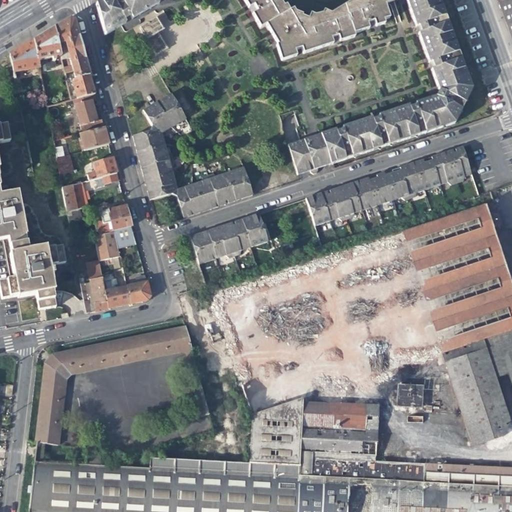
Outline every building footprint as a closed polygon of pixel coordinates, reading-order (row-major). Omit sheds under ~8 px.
[(107,0),(96,6),(105,38),(139,18),(169,0),(107,0)] [(244,0),(254,16),(262,29),(267,26),(277,42),(276,43),(281,58),(296,53),(294,47),(301,45),(303,51),(342,38),(355,34),(354,31),(374,25),(384,22),(383,18),(389,16),(385,2),(384,0),(351,0),(334,12),(327,10),(326,13),(318,15),(314,14),(312,19),(305,18),(306,16),(298,13),(296,10),(293,12),(289,6),(286,7),(282,0),(244,0)] [(472,86),(443,0),(407,0),(408,1),(419,35),(429,63),(438,90),(437,92),(436,95),(414,102),(382,112),(339,126),(320,132),(330,162),(454,121),(472,86)] [(511,0),(497,0),(499,7),(503,17),(511,13),(511,0)] [(511,13),(503,17),(506,27),(511,42),(511,13)] [(156,58),(168,51),(158,35),(164,31),(156,20),(140,30),(156,58)] [(64,71),(65,76),(74,73),(76,79),(76,82),(90,78),(84,57),(75,23),(70,22),(55,31),(61,58),(62,63),(71,61),(73,68),(64,71)] [(56,59),(61,58),(55,31),(45,37),(35,42),(39,62),(53,60),(54,63),(57,62),(56,59)] [(14,74),(40,69),(40,67),(39,62),(35,42),(24,49),(11,57),(12,61),(14,74)] [(67,82),(76,79),(74,73),(65,76),(67,82)] [(90,97),(95,96),(93,89),(90,78),(76,82),(73,86),(77,101),(90,97)] [(171,127),(185,118),(171,95),(161,101),(157,104),(171,127)] [(73,102),(75,108),(91,103),(90,97),(77,101),(73,102)] [(94,115),(91,103),(75,108),(82,136),(104,130),(102,122),(97,124),(94,115)] [(171,127),(157,104),(150,108),(143,113),(152,128),(151,134),(159,134),(171,127)] [(0,144),(10,143),(7,127),(0,127),(0,144)] [(84,154),(109,147),(107,140),(104,130),(82,136),(80,136),(84,154)] [(325,163),(330,162),(320,132),(314,134),(308,136),(318,166),(325,163)] [(137,154),(163,147),(159,134),(151,134),(133,139),(134,143),(137,154)] [(318,168),(318,166),(308,136),(305,137),(300,139),(309,169),(310,170),(313,173),(317,171),(318,168)] [(304,170),(309,169),(300,139),(294,140),(287,143),(292,160),(296,173),(304,170)] [(54,143),(57,161),(69,158),(65,140),(54,143)] [(141,170),(168,163),(163,147),(137,154),(138,160),(141,170)] [(448,153),(458,184),(464,182),(464,178),(472,175),(462,148),(455,151),(448,153)] [(452,186),(458,184),(448,153),(440,156),(431,158),(440,186),(449,183),(452,186)] [(72,173),(69,158),(57,161),(60,175),(72,173)] [(87,177),(88,179),(89,184),(100,181),(103,180),(117,177),(115,168),(112,158),(108,159),(108,161),(94,165),(96,174),(87,177)] [(424,191),(440,186),(431,158),(424,161),(416,163),(424,191)] [(146,186),(172,179),(168,163),(141,170),(144,180),(146,186)] [(416,193),(424,191),(416,163),(408,166),(401,168),(410,199),(417,197),(416,193)] [(253,195),(244,167),(227,173),(236,200),(246,197),(253,195)] [(404,201),(410,199),(401,168),(392,171),(393,174),(386,176),(394,201),(402,198),(404,201)] [(236,200),(227,173),(216,177),(214,174),(208,176),(217,207),(228,203),(236,200)] [(377,206),(394,201),(386,176),(385,174),(380,175),(377,176),(378,179),(370,181),(377,206)] [(205,211),(217,207),(208,176),(202,178),(202,181),(192,184),(201,212),(205,211)] [(105,188),(119,184),(117,177),(103,180),(104,183),(105,188)] [(66,184),(67,189),(72,188),(82,186),(89,184),(88,179),(85,180),(85,179),(66,184)] [(173,196),(177,196),(175,190),(172,179),(146,186),(149,195),(150,202),(173,196)] [(353,184),(361,211),(377,206),(370,181),(369,179),(363,181),(353,184)] [(201,212),(192,184),(175,190),(177,196),(183,218),(190,216),(201,212)] [(337,189),(347,220),(354,218),(353,214),(361,211),(353,184),(346,186),(337,189)] [(72,188),(67,189),(63,191),(68,215),(80,212),(88,209),(85,197),(82,186),(72,188)] [(321,194),(330,222),(338,219),(341,222),(347,220),(337,189),(330,191),(321,194)] [(0,240),(8,239),(9,247),(26,243),(24,236),(27,235),(18,192),(0,195),(0,240)] [(305,199),(314,227),(330,222),(321,194),(316,196),(305,199)] [(440,331),(465,445),(511,434),(499,376),(511,373),(511,376),(511,289),(494,206),(402,226),(405,240),(437,233),(440,243),(410,249),(416,274),(419,274),(426,304),(428,303),(435,332),(440,331)] [(128,219),(126,211),(114,214),(113,211),(101,215),(103,226),(111,224),(113,233),(131,229),(128,219)] [(82,220),(80,212),(68,215),(69,223),(77,221),(82,220)] [(242,220),(250,247),(268,242),(259,214),(251,217),(242,220)] [(225,226),(234,256),(241,254),(241,251),(250,247),(242,220),(232,223),(225,226)] [(79,229),(77,221),(69,223),(70,231),(79,229)] [(208,231),(217,258),(227,255),(229,258),(234,256),(225,226),(216,229),(208,231)] [(118,251),(136,246),(133,237),(132,230),(114,234),(118,251)] [(190,237),(199,264),(217,258),(208,231),(200,234),(190,237)] [(120,258),(118,251),(114,234),(94,238),(99,263),(109,260),(115,259),(120,258)] [(28,251),(26,243),(9,247),(11,254),(9,255),(12,268),(14,280),(9,281),(0,283),(0,290),(2,300),(14,298),(17,297),(18,299),(27,298),(36,296),(39,312),(56,308),(54,301),(53,292),(55,292),(50,267),(65,264),(62,247),(47,250),(46,248),(28,251)] [(101,312),(108,310),(105,293),(99,264),(89,266),(90,270),(90,278),(95,313),(101,312)] [(78,272),(81,285),(85,284),(85,279),(90,278),(90,270),(78,272)] [(137,287),(127,289),(131,306),(145,303),(148,302),(150,298),(145,279),(141,280),(136,281),(137,287)] [(91,314),(85,284),(81,285),(86,315),(91,314)] [(116,291),(105,293),(108,310),(118,308),(131,306),(127,289),(116,291)] [(35,444),(36,444),(44,445),(57,447),(65,381),(70,376),(191,351),(185,329),(52,357),(49,360),(44,365),(35,444)] [(208,417),(195,368),(188,370),(201,419),(208,417)] [(396,406),(423,406),(423,384),(397,384),(396,406)] [(259,463),(23,462),(22,511),(511,511),(511,463),(378,464),(378,403),(259,403),(259,463)]
